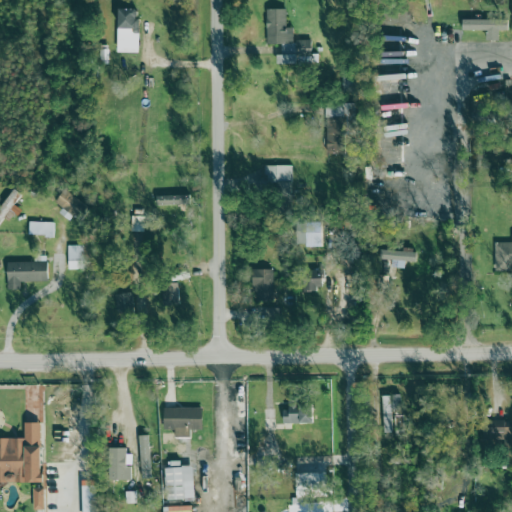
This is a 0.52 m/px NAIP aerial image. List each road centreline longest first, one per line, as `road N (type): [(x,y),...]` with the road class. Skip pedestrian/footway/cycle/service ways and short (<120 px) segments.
road 1 (tertiary): [(0,361),(511,352)]
road 2 (residential): [(223,358),(216,0)]
road 3 (residential): [(352,355),(356,511)]
road 4 (residential): [(385,511),(385,355)]
road 5 (residential): [(95,360),(92,511)]
